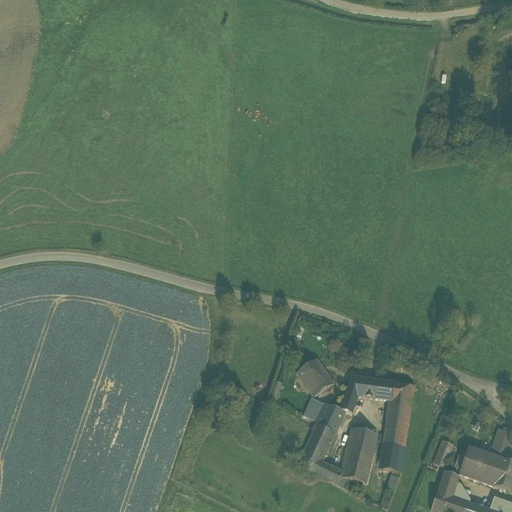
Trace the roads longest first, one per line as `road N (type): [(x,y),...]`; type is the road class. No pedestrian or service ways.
road 1 (unclassified): [(0,264),(87,256),(219,294),(322,312),(464,382)]
road 2 (unclassified): [(511,9),(436,19),(327,0)]
